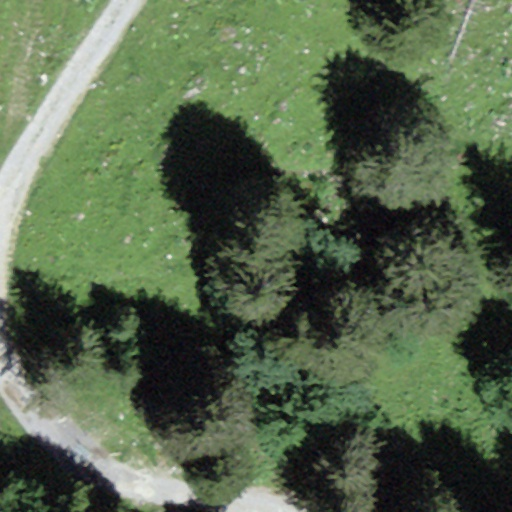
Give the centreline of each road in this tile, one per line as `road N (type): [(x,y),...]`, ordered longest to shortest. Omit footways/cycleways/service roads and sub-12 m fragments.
road 1 (track): [(281,511),(126,478),(66,447),(24,403),(0,361)]
road 2 (track): [(0,215),(20,166),(127,0)]
